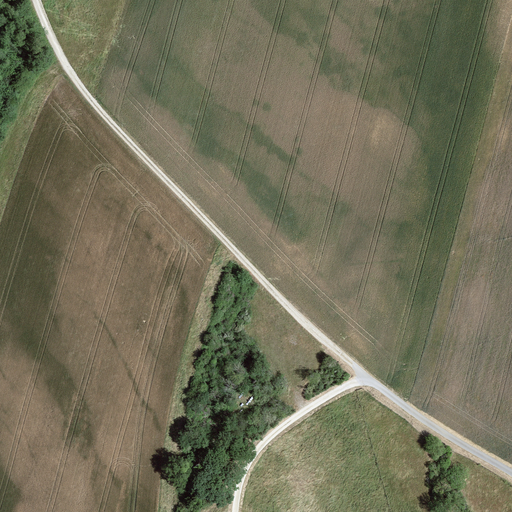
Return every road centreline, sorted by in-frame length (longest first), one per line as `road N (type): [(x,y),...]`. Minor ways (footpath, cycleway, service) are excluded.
road 1 (track): [(511,474),(402,405),(289,307),(92,102),(36,0)]
road 2 (track): [(366,377),(270,435),(240,479),(236,511)]
